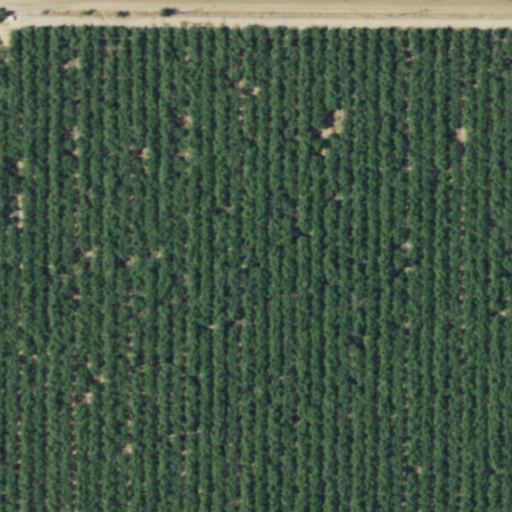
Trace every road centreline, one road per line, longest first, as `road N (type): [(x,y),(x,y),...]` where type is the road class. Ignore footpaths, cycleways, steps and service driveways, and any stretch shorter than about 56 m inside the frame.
road 1 (track): [(0,27),(511,22)]
road 2 (track): [(511,4),(11,0)]
